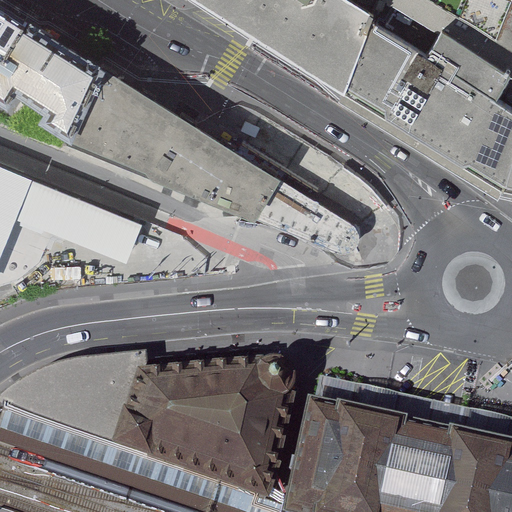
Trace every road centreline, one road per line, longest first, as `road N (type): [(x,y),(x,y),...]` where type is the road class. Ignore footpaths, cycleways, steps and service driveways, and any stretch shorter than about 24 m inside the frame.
road 1 (tertiary): [(0,356),(95,322),(421,299)]
road 2 (secondary): [(115,0),(385,157),(444,212),(453,233)]
